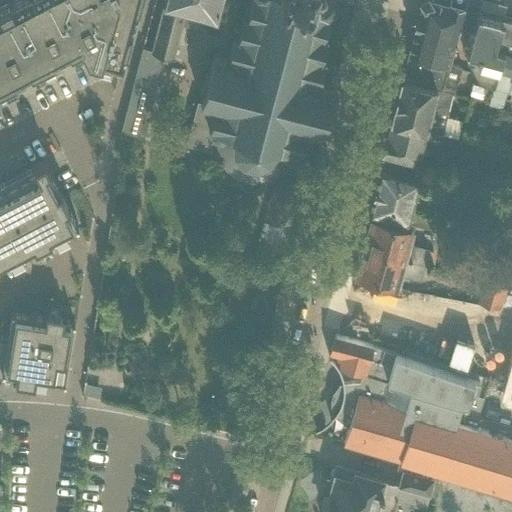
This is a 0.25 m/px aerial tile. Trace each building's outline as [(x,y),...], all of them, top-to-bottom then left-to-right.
[(61,53),(80,43),(87,56),(100,60),(121,66),(132,27),(133,21),(139,0),(12,0),(0,6),(0,84),(22,73),(23,73),(31,69),(33,74),(37,81),(60,69),(56,62),(53,57),(61,53)] [(142,46),(120,130),(122,130),(143,136),(156,89),(165,53),(173,55),(182,23),(190,26),(194,11),(216,17),(220,0),(162,0),(149,49),(143,47),(143,46),(142,46)] [(334,11),(335,2),(335,1),(334,0),(251,0),(247,17),(242,16),(237,37),(234,36),(228,58),(213,54),(189,143),(219,151),(219,153),(220,156),(222,159),(223,160),(225,163),(226,164),(229,167),(231,169),(233,170),(234,171),(237,173),(242,175),(245,176),(249,177),(254,177),(256,177),(259,177),(263,176),(266,175),(268,175),(272,172),(277,169),(279,167),(291,170),(296,152),(301,153),(306,133),(317,137),(318,133),(321,133),(333,86),(327,85),(330,76),(321,73),(324,60),(320,59),(330,22),(326,21),(328,16),(334,11)] [(449,60),(459,27),(464,8),(449,4),(448,4),(432,0),(425,0),(421,3),(421,4),(408,50),(401,80),(436,88),(442,89),(449,60)] [(493,46),(501,18),(477,12),(465,57),(477,77),(492,82),(493,82),(497,66),(498,60),(499,60),(502,48),(493,46)] [(511,20),(501,18),(493,46),(502,48),(499,60),(498,60),(497,66),(493,82),(492,82),(487,100),(511,108),(511,20)] [(453,91),(442,89),(436,88),(401,80),(382,155),(417,164),(425,132),(428,133),(429,131),(441,134),(441,133),(458,137),(462,119),(447,116),(453,91)] [(0,263),(11,258),(38,244),(59,233),(76,224),(77,223),(66,202),(64,197),(61,193),(44,158),(33,164),(36,170),(0,188),(0,263)] [(419,182),(397,176),(378,171),(368,212),(435,229),(438,218),(411,211),(419,182)] [(274,181),(261,231),(260,237),(285,243),(299,188),(274,181)] [(410,230),(372,220),(367,236),(362,234),(359,246),(428,265),(430,256),(426,255),(428,249),(407,243),(410,230)] [(426,273),(428,265),(359,246),(356,258),(361,259),(356,276),(395,286),(399,272),(420,278),(421,272),(426,273)] [(502,285),(491,282),(485,304),(497,307),(502,285)] [(0,348),(0,378),(34,384),(35,378),(64,383),(74,322),(63,320),(64,314),(45,311),(44,317),(11,312),(5,350),(0,348)] [(511,437),(441,416),(443,408),(460,413),(463,403),(467,404),(470,392),(476,394),(480,383),(396,354),(396,353),(373,344),(335,334),(330,351),(338,354),(336,358),(340,359),(338,366),(363,373),(361,380),(353,381),(343,382),(343,379),(341,379),(342,382),(339,383),(333,392),(330,399),(331,410),(333,413),(331,414),(332,415),(334,413),(341,420),(348,425),(343,441),(407,460),(441,470),(463,476),(461,482),(485,489),(487,483),(511,490),(511,437)] [(423,510),(424,505),(425,505),(432,478),(438,480),(441,470),(407,460),(404,469),(403,469),(399,483),(345,468),(344,469),(345,469),(344,476),(335,473),(329,493),(323,511),(408,511),(410,507),(423,510)]
